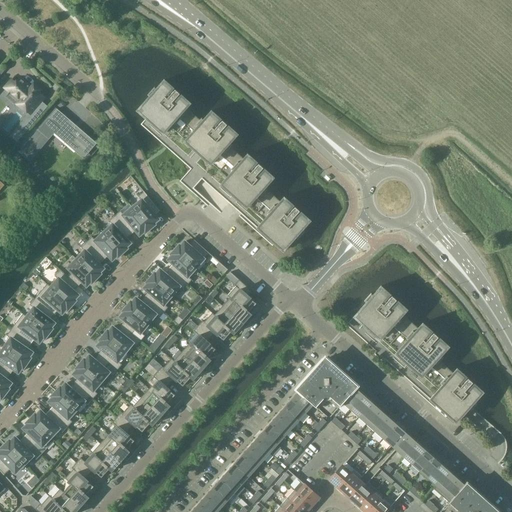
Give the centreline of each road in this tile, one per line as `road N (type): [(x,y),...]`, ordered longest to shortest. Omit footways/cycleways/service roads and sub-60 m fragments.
road 1 (residential): [(288,297),(101,511)]
road 2 (residential): [(0,424),(97,302),(181,215)]
road 3 (residential): [(323,327),(511,494)]
road 4 (residential): [(162,511),(323,327)]
road 5 (secondary): [(313,127),(168,4)]
road 6 (residential): [(181,215),(196,215),(288,297)]
road 7 (residential): [(0,9),(101,96)]
